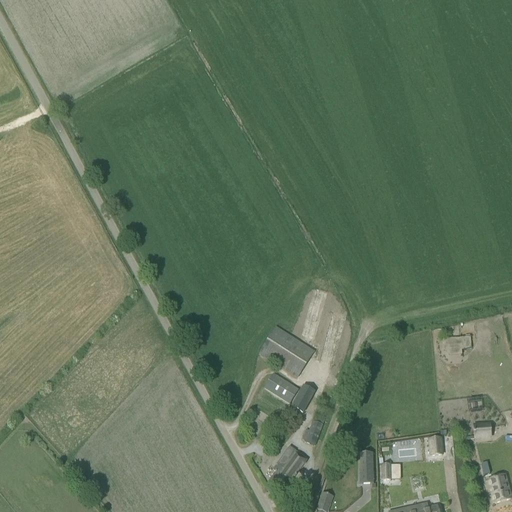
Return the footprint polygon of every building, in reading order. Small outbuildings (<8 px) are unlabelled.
[(259,355),(297,380),(314,354),(276,329),(259,355)] [(492,369),(498,382),(503,380),(496,367),(492,369)] [(289,405),(298,392),(273,375),(264,389),(289,405)] [(308,380),(304,387),(292,408),(302,414),(318,386),(308,380)] [(263,390),(259,396),(254,405),(280,421),(288,407),(263,390)] [(312,422),(313,422),(306,442),(316,446),(323,425),(322,425),(324,419),(315,415),(312,422)] [(490,426),(473,427),(474,439),(491,437),(490,426)] [(440,439),(428,440),(430,457),(442,456),(440,439)] [(275,473),(273,475),(268,483),(283,494),(307,459),(289,446),(272,471),(275,473)] [(372,485),(371,454),(359,455),(360,485),(371,485),(372,485)] [(486,463),(481,464),(484,476),(489,474),(486,463)] [(389,466),(381,466),(382,481),(390,481),(389,466)] [(504,476),(488,480),(494,504),(510,500),(504,476)] [(323,494),(317,511),(327,511),(328,510),(333,498),(323,494)]
